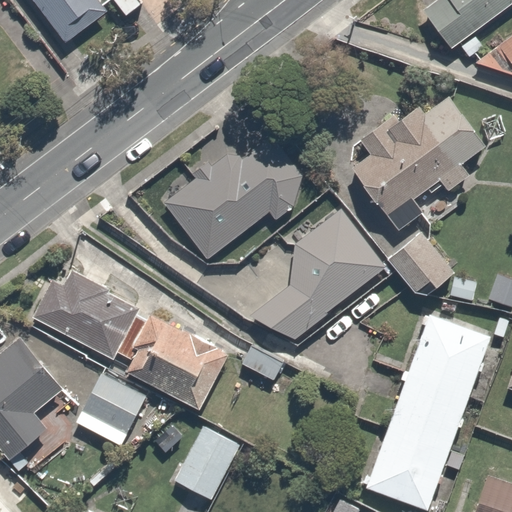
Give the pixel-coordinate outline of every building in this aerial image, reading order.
[(35,0),(69,49),(138,2),(137,2),(136,0),(35,0)] [(509,0),(414,0),(411,3),(444,48),(509,0)] [(511,80),(511,24),(474,49),(500,88),(511,80)] [(394,109),(391,105),(355,132),(369,149),(349,165),(382,208),(480,132),(445,86),(423,103),(415,93),(394,109)] [(164,193),(210,253),(301,183),(255,123),(164,193)] [(336,192),(288,232),(284,270),(245,303),(277,342),(385,251),(336,192)] [(453,265),(425,230),(393,256),(421,291),(453,265)] [(140,298),(60,257),(31,314),(111,355),(140,298)] [(493,331),(424,306),(361,479),(430,504),(493,331)] [(229,350),(154,308),(122,366),(197,408),(229,350)] [(33,401),(60,382),(25,332),(0,349),(0,447),(7,457),(51,426),(33,401)] [(286,359),(254,337),(238,360),(271,382),(286,359)] [(511,355),(502,386),(511,389),(511,355)] [(149,395),(102,366),(76,407),(123,437),(149,395)] [(239,439),(200,418),(170,475),(209,496),(239,439)] [(511,511),(511,474),(488,467),(474,511),(511,511)] [(0,511),(13,511),(0,494),(0,511)] [(359,511),(362,508),(339,495),(328,511),(359,511)] [(111,511),(91,502),(85,511),(111,511)]
